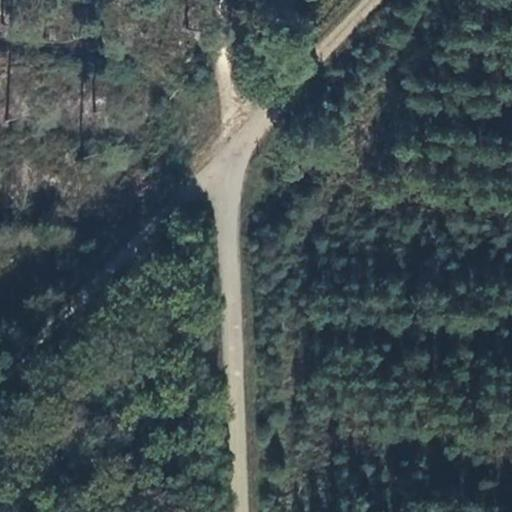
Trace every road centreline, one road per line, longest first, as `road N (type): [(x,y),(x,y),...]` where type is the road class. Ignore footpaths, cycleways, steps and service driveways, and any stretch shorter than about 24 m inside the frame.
road 1 (track): [(224,159),(237,511)]
road 2 (track): [(0,366),(109,255),(224,159)]
road 3 (track): [(224,159),(382,0)]
road 4 (track): [(224,159),(225,24)]
